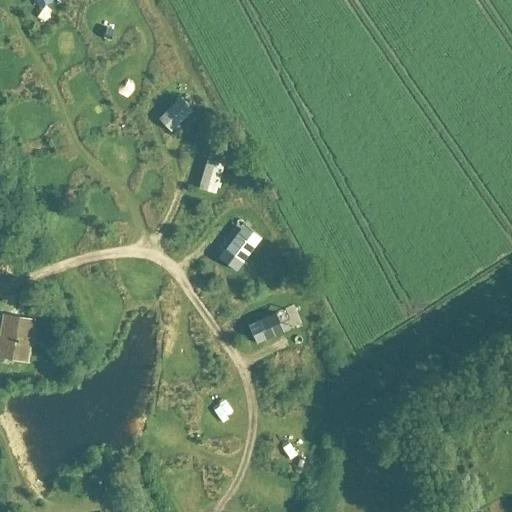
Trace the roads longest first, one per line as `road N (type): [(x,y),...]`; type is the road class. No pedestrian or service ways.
road 1 (track): [(0,289),(90,258),(154,255),(170,268),(254,394),(241,476),(216,511)]
road 2 (track): [(154,255),(138,208),(81,155),(8,0)]
